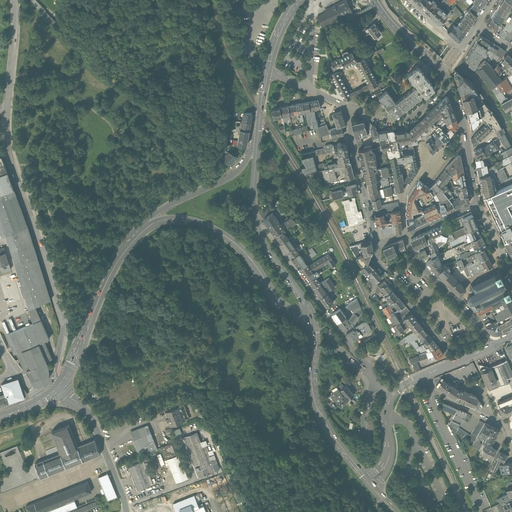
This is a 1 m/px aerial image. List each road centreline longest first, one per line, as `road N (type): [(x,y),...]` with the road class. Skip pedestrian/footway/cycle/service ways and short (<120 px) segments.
road 1 (residential): [(59,386),(64,322),(9,138),(13,0)]
road 2 (secondary): [(148,226),(189,221),(220,233),(284,312),(309,314)]
road 3 (secondary): [(59,386),(110,273),(148,226)]
road 4 (tertiary): [(127,511),(93,424),(59,386)]
road 5 (secondary): [(257,140),(236,174),(148,226)]
road 6 (residential): [(377,245),(347,132),(352,111)]
road 7 (residential): [(340,336),(256,227)]
road 8 (residential): [(386,275),(450,352),(483,338)]
road 9 (residential): [(483,338),(404,236)]
road 10 (tertiary): [(445,81),(465,131),(478,205)]
